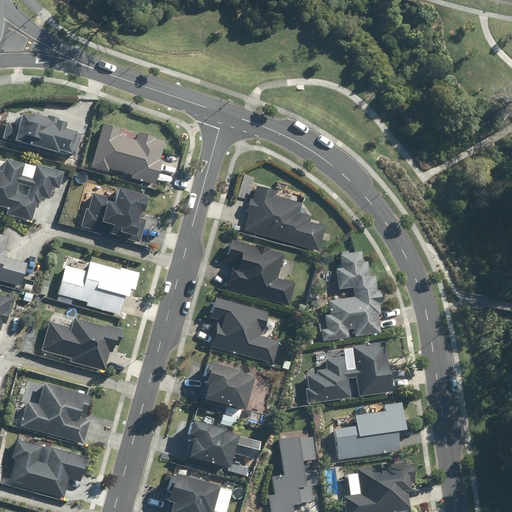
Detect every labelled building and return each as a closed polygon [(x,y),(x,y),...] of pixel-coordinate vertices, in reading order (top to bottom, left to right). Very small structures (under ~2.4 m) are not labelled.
[(10,125),(2,123),(0,131),(0,139),(70,156),(76,133),(54,128),(57,119),(29,112),(28,118),(13,114),(10,125)] [(118,128),(99,123),(88,168),(105,172),(105,169),(131,175),(130,180),(150,185),(161,138),(134,131),(132,140),(116,136),(118,128)] [(0,206),(5,208),(3,215),(27,221),(32,203),(36,204),(38,197),(46,199),(49,187),(52,188),(56,171),(3,158),(0,168),(0,206)] [(299,203),(272,195),(273,191),(251,186),(248,198),(245,197),(242,209),(246,210),(240,232),(315,252),(322,226),(304,222),(305,216),(296,213),(299,203)] [(139,196),(111,189),(109,199),(88,194),(84,210),(81,210),(77,228),(136,243),(142,219),(134,218),(139,196)] [(0,281),(18,286),(24,261),(0,254),(0,251),(4,238),(0,236),(0,281)] [(281,252),(226,237),(221,255),(233,259),(224,290),(282,307),(289,281),(274,277),(281,252)] [(323,274),(325,292),(348,290),(349,297),(326,299),(327,314),(321,314),(322,329),(317,329),(318,341),(345,339),(344,329),(351,328),(352,337),(377,335),(372,275),(364,276),(362,260),(357,261),(356,253),(335,255),(337,270),(334,270),(334,273),(323,274)] [(81,306),(118,316),(125,290),(131,291),(135,276),(85,263),(82,272),(61,266),(54,294),(82,302),(81,306)] [(263,313),(209,298),(203,318),(213,321),(206,345),(268,362),(275,339),(257,334),(263,313)] [(116,330),(70,317),(68,327),(48,322),(40,351),(66,358),(65,362),(97,371),(103,350),(110,352),(116,330)] [(301,388),(303,403),(345,398),(342,378),(353,377),(355,397),(387,392),(380,342),(348,346),(351,367),(343,369),(342,357),(324,359),(325,369),(316,370),(317,373),(304,375),(306,387),(301,388)] [(248,375),(200,362),(194,384),(201,386),(198,398),(239,409),(248,375)] [(92,398),(41,383),(35,404),(26,402),(19,425),(79,442),(92,398)] [(377,411),(351,415),(353,425),(330,428),(335,461),(395,452),(391,429),(401,428),(397,403),(376,406),(377,411)] [(243,438),(182,422),(179,435),(187,437),(180,461),(222,472),(228,449),(239,452),(243,438)] [(271,494),(263,496),(266,511),(289,511),(288,505),(309,501),(307,486),(315,485),(313,471),(298,474),(296,462),(314,459),(310,437),(292,440),(291,436),(272,440),(278,475),(268,477),(271,494)] [(84,457),(49,447),(47,451),(10,440),(5,458),(13,461),(7,481),(61,497),(66,480),(76,483),(84,457)] [(338,495),(340,511),(393,511),(403,511),(401,490),(406,489),(404,476),(408,476),(406,460),(354,468),(357,492),(338,495)] [(247,468),(227,463),(225,471),(245,477),(247,468)] [(212,485),(163,472),(155,501),(165,504),(163,511),(215,511),(216,511),(205,509),(212,485)]
